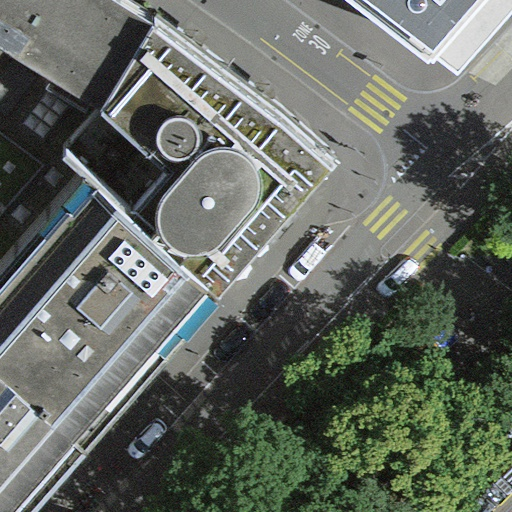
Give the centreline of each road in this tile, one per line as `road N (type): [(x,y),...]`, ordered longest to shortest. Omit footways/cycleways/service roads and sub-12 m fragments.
road 1 (secondary): [(458,175),(137,511)]
road 2 (unclassified): [(458,175),(241,0)]
